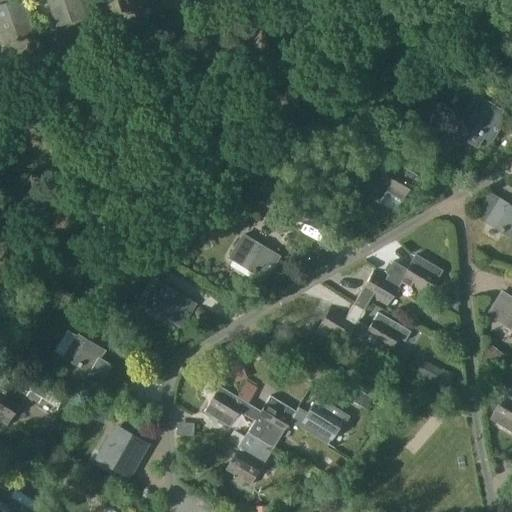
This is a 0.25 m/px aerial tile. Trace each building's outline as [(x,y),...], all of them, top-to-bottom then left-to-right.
[(35,36),(22,0),(17,0),(0,6),(0,35),(4,47),(35,36)] [(87,18),(81,0),(46,0),(56,28),(87,18)] [(368,36),(373,26),(365,22),(360,31),(368,36)] [(505,119),(478,102),(463,127),(491,143),(505,119)] [(402,202),(418,176),(392,160),(370,197),(379,204),(387,192),(402,202)] [(511,206),(500,198),(485,223),(511,239),(511,206)] [(266,282),(280,257),(252,240),(237,265),(266,282)] [(427,298),(441,271),(418,257),(409,273),(394,265),(387,275),(401,283),(401,282),(427,298)] [(401,283),(387,275),(387,276),(375,269),(353,307),(363,312),(374,293),(391,303),(401,283)] [(144,304),(181,329),(197,305),(160,280),(144,304)] [(511,330),(511,297),(496,321),(511,330)] [(363,312),(353,307),(350,312),(335,303),(316,332),(342,348),(351,331),(357,321),(363,312)] [(357,321),(351,331),(388,353),(406,328),(377,314),(368,328),(357,321)] [(85,383),(97,390),(111,367),(99,360),(105,351),(77,334),(62,358),(90,375),(85,383)] [(0,417),(8,423),(25,396),(0,380),(0,417)] [(248,403),(237,396),(219,386),(204,411),(230,427),(239,411),(254,421),(260,411),(248,403)] [(511,429),(511,396),(504,392),(490,419),(511,429)] [(289,421),(295,411),(269,395),(260,411),(254,421),(255,421),(248,433),(273,448),(289,421)] [(295,411),(289,421),(326,445),(342,418),(314,404),(306,418),(295,411)] [(100,454),(129,470),(142,445),(114,428),(100,454)] [(251,484),(273,448),(248,433),(226,470),(251,484)] [(35,511),(40,505),(26,497),(22,505),(9,499),(5,505),(0,502),(0,511),(35,511)]
